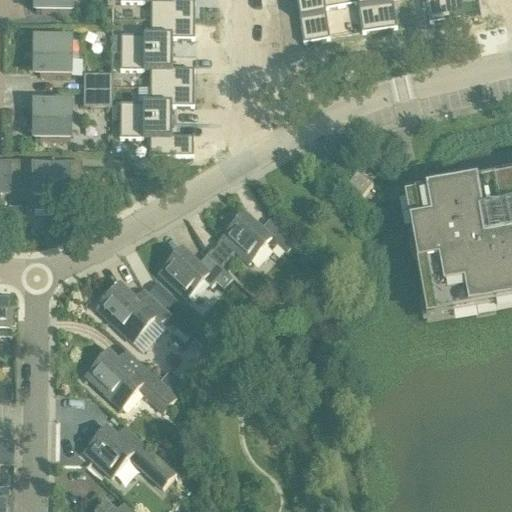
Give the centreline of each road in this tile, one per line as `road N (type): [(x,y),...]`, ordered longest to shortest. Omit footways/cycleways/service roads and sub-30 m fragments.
road 1 (residential): [(245,165),(401,90),(511,63)]
road 2 (residential): [(38,511),(45,272)]
road 3 (residential): [(45,272),(89,258),(245,165)]
road 4 (residential): [(235,0),(232,135),(245,165)]
